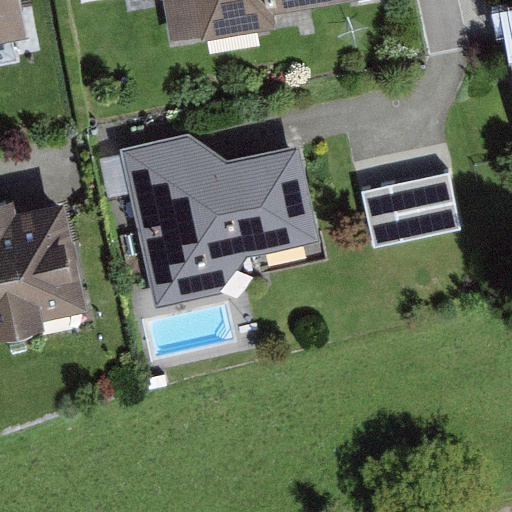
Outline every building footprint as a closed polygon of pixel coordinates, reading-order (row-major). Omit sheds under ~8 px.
[(22,0),(0,0),(0,34),(29,29),(22,0)] [(164,0),(170,41),(263,27),(261,14),(355,0),(164,0)] [(193,132),(130,148),(165,307),(219,294),(242,260),(315,239),(303,145),(232,160),(193,132)] [(379,245),(470,226),(458,169),(367,188),(379,245)] [(69,202),(0,213),(0,334),(88,320),(69,202)]
